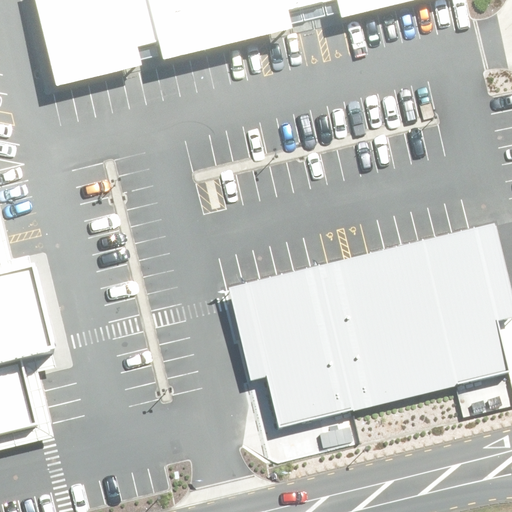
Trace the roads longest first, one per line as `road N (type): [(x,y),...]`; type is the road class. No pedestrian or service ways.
road 1 (unknown): [(232,415),(392,362),(460,334),(481,316),(493,297),(507,215),(488,167)]
road 2 (residential): [(308,511),(472,474)]
